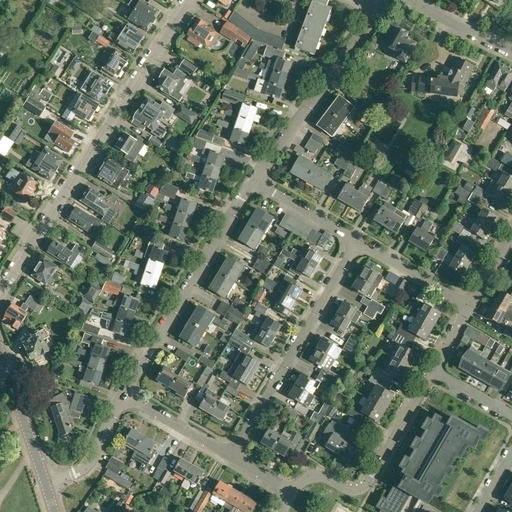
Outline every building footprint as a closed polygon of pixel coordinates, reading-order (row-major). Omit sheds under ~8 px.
[(131,0),(128,6),(130,7),(134,10),(153,22),(159,12),(140,0),(138,4),(131,0)] [(329,0),(311,0),(312,1),(295,48),(314,55),(332,8),(327,6),(329,0)] [(134,10),(130,7),(124,17),(146,32),(153,22),(134,10)] [(109,18),(111,19),(114,14),(105,8),(103,12),(101,13),(109,18)] [(227,9),(223,16),(227,18),(231,11),(227,9)] [(252,40),(282,50),(285,39),(258,29),(234,11),(228,21),(239,30),(250,38),(252,40)] [(192,28),(188,35),(190,37),(188,41),(198,47),(201,43),(207,47),(212,38),(216,41),(220,35),(216,33),(216,32),(207,27),(208,25),(198,19),(193,28),(192,28)] [(232,41),(239,30),(228,21),(227,21),(220,33),(232,41)] [(120,34),(138,45),(144,37),(126,25),(123,23),(120,30),(122,31),(120,34)] [(72,34),(81,34),(81,25),(72,26),(72,34)] [(96,26),(92,32),(97,36),(97,35),(101,30),(96,26)] [(397,58),(405,63),(416,44),(406,38),(408,34),(400,29),(389,48),(399,54),(397,58)] [(244,48),(250,38),(239,30),(232,41),(235,42),(237,40),(243,43),(241,47),(244,48)] [(97,36),(92,32),(88,39),(95,43),(96,41),(105,47),(108,42),(97,35),(97,36)] [(114,43),(132,54),(138,45),(120,34),(118,37),(111,33),(107,39),(114,43)] [(377,42),(382,45),(386,38),(381,36),(377,42)] [(253,42),(249,49),(255,53),(260,45),(260,44),(253,42)] [(267,46),(263,56),(274,60),(277,50),(267,46)] [(105,58),(106,58),(103,56),(100,61),(103,62),(105,63),(101,69),(113,77),(114,75),(118,78),(122,72),(121,71),(127,61),(120,56),(121,54),(114,49),(108,59),(105,58)] [(74,58),(68,67),(75,71),(81,62),(74,58)] [(268,65),(267,68),(274,71),(288,76),(292,63),(283,60),(278,58),(277,61),(276,63),(270,61),(268,65)] [(419,92),(457,97),(457,95),(462,96),(463,85),(473,67),(458,58),(447,78),(439,77),(438,81),(421,79),(419,92)] [(180,67),(193,75),(197,69),(184,60),(180,67)] [(261,63),(259,68),(266,70),(264,77),(263,80),(269,83),(283,88),(288,76),(274,71),(267,68),(268,65),(261,63)] [(493,91),(496,87),(502,75),(505,76),(509,69),(499,63),(489,79),(488,79),(485,86),(493,91)] [(49,72),(57,78),(63,70),(54,64),(49,72)] [(235,68),(233,75),(241,78),(243,71),(235,68)] [(157,87),(179,102),(183,97),(177,93),(187,76),(177,69),(173,75),(165,70),(161,78),(162,79),(160,81),(161,81),(157,87)] [(496,87),(504,92),(506,89),(511,78),(511,70),(509,69),(505,76),(502,75),(496,87)] [(351,82),(356,86),(364,76),(358,72),(351,82)] [(250,73),(248,77),(261,82),(257,92),(265,95),(279,100),(283,88),(263,80),(264,77),(250,73)] [(85,94),(100,103),(104,97),(110,87),(103,82),(104,80),(97,75),(85,94)] [(34,87),(28,97),(37,103),(41,98),(48,102),(52,96),(42,89),(41,92),(34,87)] [(225,89),(222,100),(236,105),(236,103),(239,94),(225,89)] [(61,117),(70,123),(76,115),(88,122),(98,106),(80,94),(77,93),(74,97),(61,117)] [(239,94),(236,103),(243,105),(239,116),(239,117),(253,121),(257,109),(250,107),(251,104),(245,102),(247,97),(239,94)] [(22,106),(39,117),(45,108),(40,105),(37,103),(28,97),(22,106)] [(340,97),(329,111),(343,122),(344,123),(355,109),(340,97)] [(140,108),(160,121),(163,117),(168,120),(175,110),(163,102),(160,106),(147,98),(140,108)] [(360,108),(369,114),(373,109),(364,103),(360,108)] [(174,114),(191,125),(197,116),(180,105),(174,114)] [(469,107),(463,117),(469,121),(476,110),(469,107)] [(160,121),(140,108),(134,118),(134,119),(131,123),(143,131),(146,127),(152,131),(151,133),(161,139),(167,130),(158,125),(160,121)] [(478,125),(484,129),(486,125),(487,125),(494,114),(483,108),(477,119),(480,121),(478,125)] [(369,114),(375,118),(378,113),(373,109),(369,114)] [(318,126),(332,136),(343,122),(329,111),(318,126)] [(235,128),(235,129),(249,134),(253,121),(239,117),(238,119),(235,128)] [(458,126),(468,132),(474,123),(469,121),(463,117),(458,126)] [(218,120),(216,125),(227,129),(228,127),(229,124),(222,121),(218,120)] [(11,122),(3,136),(7,139),(8,140),(13,143),(21,129),(16,126),(17,126),(11,122)] [(54,144),(67,153),(74,142),(69,139),(73,133),(55,122),(48,133),(57,139),(54,144)] [(196,136),(212,142),(215,135),(200,129),(196,136)] [(234,131),(231,141),(244,146),(249,134),(235,129),(234,131)] [(139,137),(137,141),(124,133),(115,147),(128,155),(126,157),(134,162),(146,142),(139,137)] [(313,133),(310,138),(321,144),(324,139),(313,133)] [(148,143),(159,149),(162,142),(152,136),(148,143)] [(338,141),(343,144),(346,139),(342,136),(338,141)] [(3,137),(0,141),(0,153),(3,156),(12,142),(3,137)] [(312,146),(310,151),(309,151),(315,154),(321,144),(310,138),(307,143),(313,146),(312,146)] [(171,139),(168,149),(177,152),(181,142),(171,139)] [(207,164),(221,169),(225,156),(211,151),(204,149),(206,142),(195,139),(193,148),(203,151),(202,154),(209,157),(207,164)] [(336,149),(341,153),(345,157),(349,151),(340,144),(336,149)] [(32,155),(56,171),(62,161),(44,149),(40,154),(35,151),(32,155)] [(450,163),(453,158),(452,151),(448,149),(443,158),(450,163)] [(345,157),(350,161),(354,155),(349,151),(345,157)] [(342,162),(345,157),(341,153),(337,159),(342,162)] [(511,156),(506,153),(501,162),(511,168),(511,156)] [(188,154),(187,157),(191,161),(199,163),(199,161),(200,158),(193,156),(188,154)] [(31,169),(49,181),(56,171),(32,155),(29,160),(34,163),(31,169)] [(345,170),(348,165),(350,161),(345,157),(342,162),(339,167),(345,170)] [(108,158),(102,167),(123,181),(124,179),(129,172),(123,168),(108,158)] [(291,172),(307,182),(316,167),(300,158),(291,172)] [(487,167),(497,172),(501,165),(492,159),(487,167)] [(343,174),(351,179),(358,165),(352,162),(350,166),(348,165),(343,174)] [(203,175),(203,176),(216,181),(221,169),(207,164),(206,166),(203,175)] [(111,186),(117,190),(121,184),(126,187),(128,184),(125,182),(123,181),(102,167),(97,176),(111,186)] [(198,188),(212,193),(216,181),(203,176),(203,175),(194,173),(195,170),(189,167),(185,177),(200,182),(198,188)] [(307,182),(323,191),(331,176),(316,167),(307,182)] [(19,173),(8,189),(27,201),(37,185),(19,173)] [(498,183),(511,192),(511,191),(511,177),(504,173),(498,183)] [(372,192),(379,196),(385,186),(387,182),(383,180),(380,184),(378,182),(374,189),(372,192)] [(486,191),(484,194),(496,201),(497,199),(505,203),(511,192),(498,183),(493,180),(486,191)] [(144,191),(155,197),(162,187),(151,181),(144,191)] [(338,199),(349,206),(357,192),(353,190),(355,187),(348,183),(338,199)] [(372,192),(374,189),(364,183),(362,187),(360,187),(357,192),(349,206),(360,212),(372,193),(372,192)] [(164,185),(159,193),(175,199),(178,190),(164,185)] [(385,186),(379,196),(387,200),(393,191),(385,186)] [(455,193),(459,195),(467,200),(471,193),(460,186),(455,193)] [(482,198),(484,194),(486,191),(476,186),(472,193),(482,198)] [(102,219),(109,224),(117,213),(106,205),(104,208),(99,205),(100,203),(103,205),(106,200),(103,198),(104,197),(89,187),(80,201),(95,211),(104,216),(102,219)] [(134,206),(146,213),(154,201),(142,193),(134,206)] [(468,200),(477,206),(482,198),(472,193),(468,200)] [(419,202),(422,204),(426,206),(429,202),(421,198),(419,202)] [(182,202),(178,212),(192,217),(197,204),(183,199),(182,202)] [(407,213),(414,217),(422,204),(419,202),(415,200),(407,213)] [(374,220),(385,227),(393,214),(387,210),(389,206),(385,203),(383,207),(382,207),(374,220)] [(426,206),(422,204),(414,217),(420,220),(429,207),(426,206)] [(0,216),(1,217),(11,223),(17,214),(7,207),(5,206),(0,213),(0,216)] [(69,219),(88,232),(93,225),(98,228),(102,221),(96,218),(95,220),(76,208),(69,219)] [(385,227),(396,234),(405,220),(407,215),(396,208),(393,214),(385,227)] [(249,224),(264,233),(273,218),(258,209),(249,224)] [(477,220),(491,228),(497,217),(483,209),(477,220)] [(177,214),(174,224),(188,229),(192,217),(178,212),(177,214)] [(279,225),(285,229),(291,217),(286,213),(279,225)] [(285,229),(290,232),(297,220),(291,217),(285,229)] [(290,232),(295,235),(302,223),(297,220),(290,232)] [(409,242),(426,252),(434,238),(427,234),(433,224),(426,220),(420,230),(417,228),(409,242)] [(470,231),(484,239),(491,228),(477,220),(473,226),(469,223),(466,229),(470,231)] [(460,234),(461,235),(465,227),(455,222),(450,230),(460,235),(460,234)] [(295,235),(300,238),(307,226),(302,223),(295,235)] [(173,226),(170,236),(184,241),(188,229),(174,224),(173,226)] [(239,240),(254,249),(264,233),(249,224),(239,240)] [(141,232),(154,237),(157,230),(143,226),(141,232)] [(300,238),(305,241),(312,229),(307,226),(300,238)] [(275,233),(285,239),(288,234),(278,228),(275,233)] [(305,241),(311,244),(318,232),(312,229),(305,241)] [(311,244),(316,247),(318,245),(323,236),(323,235),(318,232),(311,244)] [(473,243),(461,235),(460,234),(460,235),(456,242),(462,246),(456,256),(470,264),(476,253),(469,249),(473,243)] [(329,240),(323,236),(318,245),(325,249),(329,240)] [(150,260),(164,265),(168,252),(163,250),(164,244),(151,239),(146,251),(152,253),(150,259),(150,260)] [(103,257),(108,260),(114,252),(97,240),(91,249),(103,257)] [(66,264),(71,267),(79,254),(74,250),(72,252),(54,241),(47,252),(66,264)] [(258,251),(266,256),(270,251),(261,245),(258,251)] [(293,249),(291,253),(316,268),(322,257),(316,253),(317,252),(316,249),(312,247),(310,247),(304,257),(300,255),(301,253),(293,249)] [(435,257),(442,261),(448,252),(440,247),(435,257)] [(288,257),(291,253),(284,249),(281,254),(288,258),(288,257)] [(302,274),(309,278),(316,268),(291,253),(288,257),(295,261),(289,270),(300,277),(302,274)] [(94,259),(109,269),(113,263),(98,254),(94,259)] [(449,267),(463,276),(470,264),(456,256),(449,267)] [(38,267),(57,280),(59,276),(54,273),(58,267),(44,257),(38,267)] [(256,262),(270,270),(273,265),(259,257),(256,262)] [(219,273),(234,282),(244,267),(229,258),(219,273)] [(149,262),(145,272),(159,277),(164,265),(150,260),(149,262)] [(253,267),(267,275),(270,270),(256,262),(253,267)] [(6,263),(0,270),(0,279),(2,281),(12,269),(6,263)] [(358,277),(372,285),(375,279),(380,282),(383,277),(365,266),(358,277)] [(31,276),(46,286),(48,283),(52,285),(55,281),(56,282),(57,280),(38,267),(31,276)] [(144,276),(141,285),(155,289),(159,277),(145,272),(144,276)] [(114,273),(111,281),(121,285),(124,276),(114,273)] [(210,289),(225,298),(234,282),(219,273),(210,289)] [(263,281),(297,301),(303,290),(289,282),(286,288),(281,285),(281,286),(266,277),(263,281)] [(365,296),(370,299),(376,288),(372,285),(358,277),(352,288),(365,296)] [(406,283),(400,279),(390,296),(397,299),(406,283)] [(102,290),(118,296),(122,285),(107,280),(102,290)] [(290,311),(297,301),(263,281),(261,286),(276,295),(276,296),(280,298),(277,303),(274,309),(287,317),(290,311)] [(82,296),(93,304),(102,290),(91,283),(82,296)] [(416,317),(433,327),(441,314),(433,309),(437,302),(420,292),(416,299),(424,304),(416,317)] [(501,292),(494,303),(511,314),(511,295),(511,297),(501,292)] [(11,324),(17,329),(25,318),(28,320),(33,311),(39,301),(30,295),(25,304),(23,303),(20,308),(13,304),(2,321),(10,326),(11,324)] [(114,305),(135,313),(139,300),(125,295),(124,300),(118,298),(115,302),(114,305)] [(74,309),(85,316),(93,304),(82,296),(74,309)] [(233,302),(238,305),(241,299),(236,297),(233,302)] [(367,307),(377,312),(381,314),(385,307),(372,299),(370,302),(363,297),(360,302),(367,307)] [(45,305),(39,301),(33,311),(39,315),(45,305)] [(351,321),(355,324),(361,312),(357,310),(344,302),(337,313),(351,321)] [(259,327),(275,337),(282,325),(268,317),(264,315),(268,308),(258,303),(257,304),(255,308),(254,310),(256,311),(254,315),(263,320),(259,327)] [(487,316),(499,323),(503,317),(511,323),(511,322),(511,314),(494,303),(487,316)] [(199,306),(190,322),(205,331),(211,321),(217,325),(221,319),(214,315),(199,306)] [(228,311),(241,319),(243,317),(244,314),(230,306),(228,311)] [(363,314),(373,320),(377,312),(367,307),(363,314)] [(120,310),(117,320),(131,325),(135,313),(121,308),(120,310)] [(224,316),(238,325),(241,319),(228,311),(224,316)] [(102,318),(101,319),(107,321),(106,323),(106,325),(107,327),(108,329),(109,331),(111,332),(113,332),(112,332),(126,337),(131,325),(117,320),(109,318),(110,315),(103,312),(102,318)] [(331,324),(344,332),(351,321),(337,313),(331,324)] [(396,333),(413,343),(417,336),(425,341),(433,327),(416,317),(409,330),(400,326),(396,333)] [(227,323),(222,320),(219,326),(223,329),(227,323)] [(181,337),(195,346),(205,331),(190,322),(181,337)] [(82,330),(99,335),(101,329),(84,324),(82,330)] [(232,336),(243,343),(244,343),(247,338),(255,343),(256,341),(269,348),(275,337),(259,327),(256,326),(251,336),(248,334),(247,336),(235,329),(232,336)] [(33,360),(36,365),(45,360),(43,355),(49,351),(43,340),(50,337),(45,328),(39,332),(32,336),(34,338),(24,344),(28,351),(27,351),(32,360),(33,360)] [(502,334),(511,340),(511,338),(511,332),(505,329),(502,334)] [(92,356),(106,361),(111,348),(102,345),(104,340),(85,333),(82,342),(89,345),(89,347),(95,349),(92,356)] [(393,358),(410,368),(417,354),(409,350),(413,343),(396,333),(392,340),(396,343),(388,356),(393,358)] [(485,347),(487,344),(489,339),(479,334),(475,341),(485,347)] [(347,342),(356,348),(360,341),(351,335),(347,342)] [(233,345),(239,349),(243,343),(232,336),(228,343),(233,345)] [(323,338),(316,349),(330,357),(336,346),(323,338)] [(489,339),(487,344),(497,349),(500,344),(490,338),(489,339)] [(342,350),(352,355),(356,348),(347,342),(342,350)] [(500,355),(504,347),(500,345),(496,353),(500,355)] [(204,351),(209,354),(212,348),(207,346),(204,351)] [(479,357),(482,353),(479,352),(477,352),(471,348),(466,356),(465,355),(461,362),(463,363),(460,367),(470,373),(479,357)] [(175,354),(187,361),(190,356),(178,349),(175,354)] [(334,360),(330,357),(316,349),(310,360),(319,366),(318,366),(319,367),(322,369),(327,372),(334,360)] [(234,362),(254,374),(260,363),(241,352),(234,362)] [(202,363),(207,366),(212,369),(215,363),(201,355),(198,361),(202,363)] [(92,358),(88,368),(102,373),(106,361),(92,356),(92,358)] [(489,363),(479,357),(470,373),(480,379),(489,363)] [(373,374),(389,384),(393,377),(402,381),(410,368),(393,358),(385,371),(377,366),(373,374)] [(490,361),(489,363),(480,379),(490,385),(501,367),(490,361)] [(232,377),(247,385),(254,374),(234,362),(228,374),(224,371),(220,377),(229,383),(232,377)] [(80,368),(79,371),(86,373),(84,381),(98,386),(102,373),(88,368),(81,366),(80,368)] [(171,388),(178,376),(172,373),(173,371),(164,366),(156,380),(171,388)] [(201,375),(207,379),(210,374),(212,369),(207,366),(206,368),(201,375)] [(511,381),(511,373),(501,367),(490,385),(500,391),(505,382),(510,385),(511,381)] [(346,376),(351,378),(354,372),(349,369),(346,376)] [(339,377),(329,372),(326,378),(335,383),(339,377)] [(200,407),(212,414),(221,398),(214,394),(214,393),(208,389),(215,377),(210,374),(202,388),(200,392),(204,394),(207,396),(200,407)] [(296,384),(309,393),(313,386),(317,389),(321,383),(316,380),(315,381),(302,374),(296,384)] [(369,399),(386,409),(394,395),(386,390),(389,384),(373,374),(368,381),(377,385),(369,399)] [(176,394),(185,398),(192,385),(178,376),(171,388),(177,392),(176,394)] [(321,386),(331,391),(335,383),(326,378),(321,386)] [(57,382),(50,379),(45,387),(51,391),(57,382)] [(302,404),(309,408),(315,396),(309,393),(296,384),(289,396),(303,404),(302,404)] [(225,390),(236,397),(240,392),(236,390),(228,385),(225,390)] [(247,394),(250,390),(244,385),(240,390),(247,394)] [(49,401),(61,436),(73,432),(67,415),(74,412),(74,411),(82,414),(88,396),(75,392),(71,404),(69,403),(63,393),(49,401)] [(212,414),(223,421),(230,408),(226,406),(228,402),(221,398),(212,414)] [(357,419),(365,424),(366,424),(370,417),(378,422),(386,409),(369,399),(361,412),(353,407),(349,414),(357,419)] [(326,414),(332,417),(337,408),(331,404),(326,414)] [(283,411),(292,417),(296,411),(286,405),(283,411)] [(310,419),(314,421),(319,425),(324,417),(314,411),(310,419)] [(453,418),(449,424),(436,416),(402,475),(407,478),(401,487),(397,485),(380,511),(399,511),(412,490),(430,500),(464,443),(474,449),(482,434),(453,418)] [(360,431),(366,434),(370,428),(364,425),(365,424),(357,419),(353,425),(360,430),(360,431)] [(309,431),(314,435),(320,425),(319,425),(314,421),(309,431)] [(326,447),(337,454),(348,436),(342,433),(345,428),(332,421),(330,424),(329,423),(322,436),(330,440),(326,447)] [(261,443),(273,450),(281,436),(275,433),(278,428),(272,424),(269,430),(261,443)] [(137,449),(144,437),(132,430),(131,431),(127,429),(112,456),(117,459),(125,446),(135,452),(137,449)] [(273,450),(285,457),(289,450),(292,452),(302,436),(292,431),(290,435),(284,431),(281,436),(273,450)] [(337,454),(349,461),(357,447),(364,437),(357,433),(354,440),(348,436),(337,454)] [(137,449),(135,452),(132,457),(143,463),(139,469),(144,472),(156,452),(152,450),(156,444),(144,437),(137,449)] [(158,480),(165,469),(170,460),(163,456),(156,468),(157,469),(153,477),(158,480)] [(112,457),(105,468),(117,475),(124,464),(112,457)] [(174,471),(186,478),(193,466),(181,459),(174,471)] [(186,478),(180,486),(186,490),(191,483),(195,485),(196,484),(197,484),(204,472),(193,466),(186,478)] [(352,480),(344,468),(333,475),(341,487),(352,480)] [(158,481),(165,485),(171,473),(165,469),(158,480),(158,481)] [(215,491),(211,499),(224,506),(234,490),(221,482),(215,491)] [(186,510),(190,511),(191,511),(193,510),(203,492),(198,489),(187,507),(186,510)] [(235,511),(238,508),(245,496),(234,490),(224,506),(230,510),(229,511),(235,511)] [(124,501),(128,504),(133,497),(128,494),(124,501)] [(202,496),(193,511),(201,511),(208,500),(202,496)] [(251,511),(257,503),(245,496),(238,508),(235,511),(251,511)] [(107,511),(116,511),(122,504),(116,499),(107,511)]
